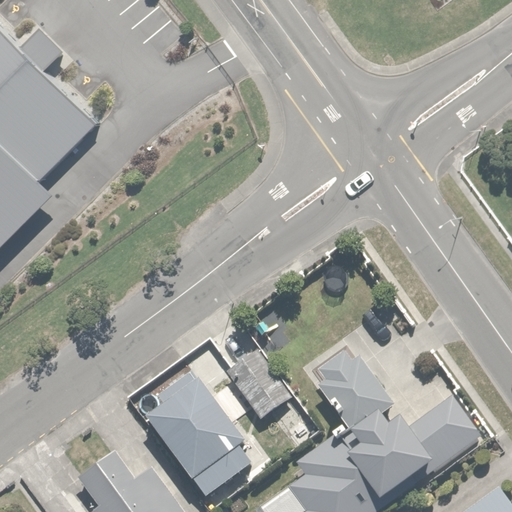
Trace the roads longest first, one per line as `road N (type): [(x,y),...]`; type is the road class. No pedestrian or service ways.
road 1 (residential): [(375,150),(0,430)]
road 2 (tertiary): [(511,344),(375,150)]
road 3 (tertiary): [(375,150),(263,0)]
road 4 (residential): [(511,52),(375,150)]
